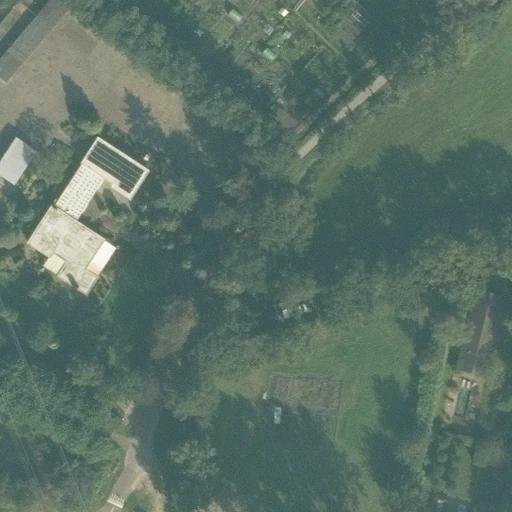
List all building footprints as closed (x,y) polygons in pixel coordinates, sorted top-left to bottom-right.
[(36,17),(20,37),(34,49),(51,29),(36,17)] [(71,286),(70,287),(75,290),(76,289),(84,294),(94,278),(82,271),(102,240),(74,222),(102,179),(129,196),(127,200),(128,201),(147,171),(96,137),(95,138),(97,140),(53,206),(52,206),(51,207),(50,207),(26,243),(48,257),(56,244),(71,254),(57,276),(71,286)] [(0,161),(0,177),(13,186),(35,153),(15,139),(0,161)] [(475,289),(459,359),(488,366),(505,296),(475,289)] [(511,491),(505,490),(501,509),(511,511),(511,491)]
